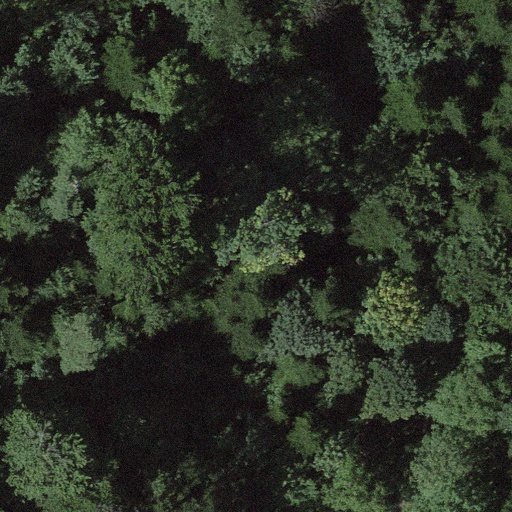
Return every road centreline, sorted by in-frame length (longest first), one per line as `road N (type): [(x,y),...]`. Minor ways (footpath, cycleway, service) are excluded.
road 1 (track): [(363,511),(359,367),(325,0)]
road 2 (track): [(385,511),(452,340),(511,253)]
